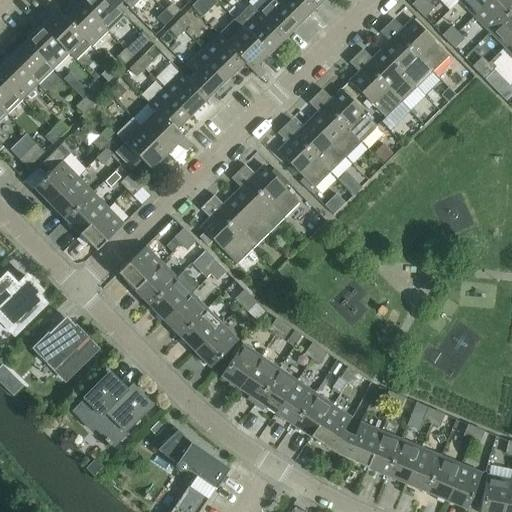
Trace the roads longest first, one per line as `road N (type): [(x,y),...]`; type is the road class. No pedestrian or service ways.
road 1 (residential): [(78,290),(375,0)]
road 2 (residential): [(352,511),(227,436),(78,290)]
